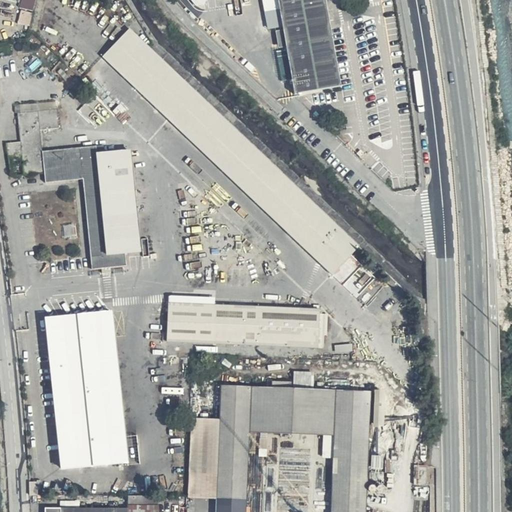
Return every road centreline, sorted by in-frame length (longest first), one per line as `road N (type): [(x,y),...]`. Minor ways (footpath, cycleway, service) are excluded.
road 1 (tertiary): [(452,511),(447,274),(416,0)]
road 2 (trunk): [(478,511),(472,225),(444,0)]
road 3 (unclassified): [(18,511),(0,296)]
